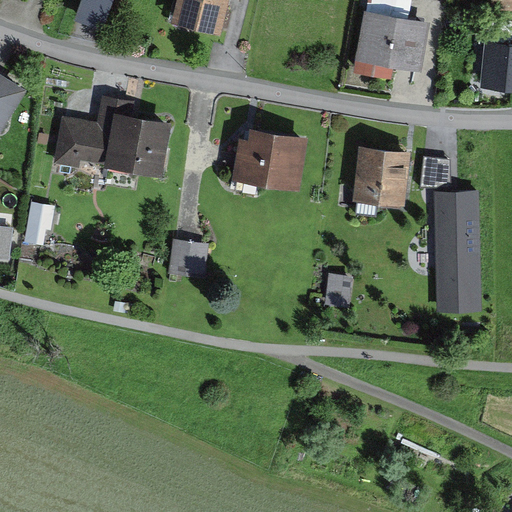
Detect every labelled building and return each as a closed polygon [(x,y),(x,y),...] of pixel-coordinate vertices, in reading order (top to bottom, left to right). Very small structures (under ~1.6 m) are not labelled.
[(120,0),(86,0),(80,20),(110,29),(120,0)] [(181,0),(176,21),(225,34),(233,0),(181,0)] [(511,0),(497,0),(496,9),(511,11),(511,0)] [(436,21),(371,10),(360,72),(397,79),(399,67),(427,72),(436,21)] [(511,43),(492,41),(486,88),(511,90),(511,43)] [(33,88),(0,67),(0,132),(4,135),(33,88)] [(141,98),(108,91),(103,119),(69,113),(60,159),(86,164),(87,156),(166,172),(177,119),(138,111),(141,98)] [(238,173),(301,186),(311,135),(255,124),(253,135),(246,134),(238,173)] [(416,147),(365,140),(358,198),(408,205),(416,147)] [(458,156),(430,153),(426,187),(438,187),(440,310),(490,309),(487,185),(459,185),(458,156)] [(49,243),(56,203),(35,199),(28,239),(49,243)] [(0,223),(0,254),(14,255),(14,223),(0,223)] [(208,274),(211,239),(176,236),(173,271),(208,274)] [(330,302),(353,304),(355,272),(332,270),(330,302)]
